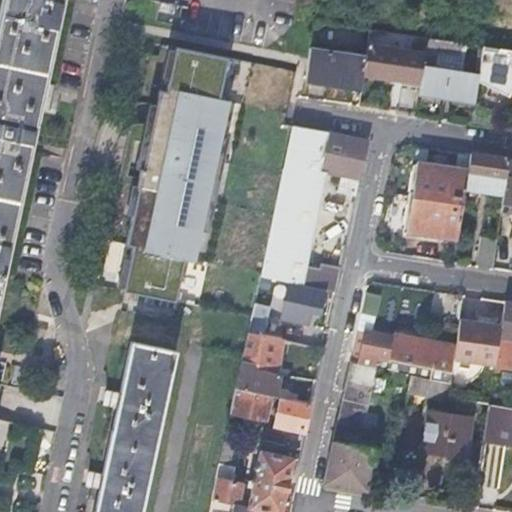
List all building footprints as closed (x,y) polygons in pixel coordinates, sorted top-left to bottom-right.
[(0,284),(60,0),(3,0),(0,15),(0,284)] [(427,38),(418,37),(416,52),(424,53),(427,38)] [(439,40),(427,38),(424,53),(419,84),(419,91),(418,96),(446,100),(474,105),(477,82),(479,74),(434,68),(439,40)] [(367,45),(366,56),(363,76),(378,78),(393,81),(394,77),(401,78),(400,82),(402,82),(419,84),(424,53),(416,52),(367,45)] [(225,64),(226,58),(174,47),(174,50),(167,79),(164,92),(158,90),(154,105),(150,126),(143,124),(141,124),(140,124),(138,124),(137,124),(136,124),(134,124),(133,124),(132,125),(130,126),(129,126),(127,131),(126,139),(139,141),(146,143),(141,169),(139,169),(135,186),(137,186),(130,216),(124,245),(131,246),(128,259),(122,289),(121,291),(174,302),(174,297),(176,291),(182,260),(193,262),(199,231),(221,131),(228,101),(218,99),(224,71),(225,64)] [(511,51),(483,47),(479,74),(477,82),(507,100),(511,94),(511,114),(511,116),(511,115),(511,51)] [(167,79),(174,50),(167,48),(160,78),(167,79)] [(304,74),(303,77),(332,82),(361,86),(363,76),(366,56),(310,48),(304,74)] [(419,84),(402,82),(401,88),(419,91),(419,84)] [(143,124),(150,126),(154,105),(147,103),(143,124)] [(367,138),(292,126),(269,235),(260,277),(324,290),(334,292),(339,270),(308,263),(317,217),(326,173),(340,176),(337,192),(355,196),(367,138)] [(221,131),(199,231),(207,233),(228,133),(221,131)] [(146,143),(139,141),(134,168),(139,169),(141,169),(146,143)] [(503,195),(508,159),(470,153),(468,169),(465,188),(484,191),(503,195)] [(511,209),(511,159),(508,159),(503,195),(501,208),(511,209)] [(457,240),(465,188),(468,169),(421,161),(412,165),(408,198),(403,232),(430,236),(457,240)] [(123,214),(130,216),(137,186),(135,186),(130,185),(123,214)] [(477,267),(492,269),(497,239),(481,236),(477,267)] [(115,287),(122,289),(128,259),(121,258),(115,287)] [(260,277),(256,295),(264,297),(266,290),(287,295),(282,317),(307,323),(307,320),(309,312),(314,313),(320,314),(322,303),(324,290),(260,277)] [(377,293),(365,290),(360,312),(372,315),(377,293)] [(511,369),(511,302),(504,302),(500,326),(494,364),(494,367),(511,369)] [(251,317),(248,333),(263,336),(269,307),(254,304),(251,317)] [(480,322),(459,319),(455,349),(454,358),(494,364),(500,326),(480,322)] [(322,349),(325,334),(300,328),(296,343),(299,344),(322,349)] [(375,367),(388,370),(390,360),(451,373),(454,358),(455,349),(366,330),(359,363),(375,367)] [(248,333),(240,367),(274,376),(278,356),(281,340),(263,336),(248,333)] [(112,407),(118,408),(102,478),(96,477),(94,488),(100,489),(95,511),(140,511),(174,353),(133,345),(121,399),(114,397),(112,407)] [(388,370),(410,374),(450,383),(451,373),(390,360),(388,370)] [(375,367),(359,363),(349,361),(344,386),(361,389),(371,391),(375,367)] [(236,388),(272,396),(280,398),(283,399),(285,392),(276,390),(278,383),(279,377),(274,376),(240,367),(236,388)] [(447,399),(448,397),(450,383),(410,374),(408,391),(447,399)] [(361,389),(344,386),(339,408),(356,411),(361,389)] [(236,388),(231,413),(246,416),(244,424),(253,426),(255,418),(267,420),(272,396),(236,388)] [(283,399),(280,398),(278,409),(273,407),(272,413),(277,414),(275,426),(303,432),(307,418),(310,404),(283,399)] [(511,407),(488,404),(483,440),(507,444),(511,444),(511,407)] [(323,484),(366,491),(369,472),(372,452),(375,437),(362,434),(366,413),(356,411),(339,408),(323,484)] [(472,417),(428,410),(421,450),(443,454),(465,457),(472,417)] [(285,434),(262,428),(259,440),(282,446),(283,440),(285,434)] [(240,435),(226,432),(224,443),(238,446),(240,435)] [(375,437),(372,452),(386,454),(388,440),(375,437)] [(243,484),(216,478),(211,500),(233,504),(267,511),(281,511),(287,487),(293,458),(259,451),(256,469),(250,467),(249,473),(254,474),(249,499),(241,497),(243,484)]
